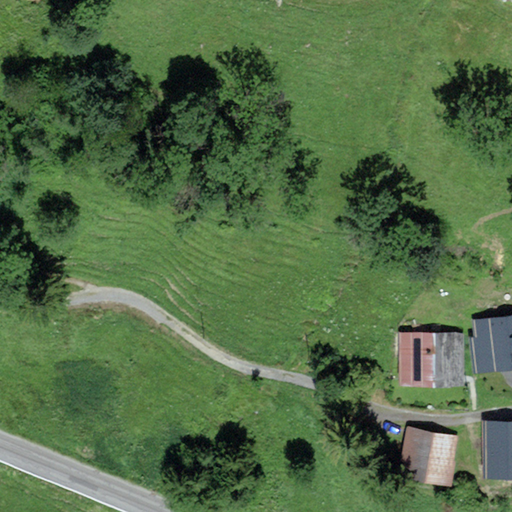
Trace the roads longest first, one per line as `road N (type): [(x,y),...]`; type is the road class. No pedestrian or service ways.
road 1 (track): [(511,410),(418,422),(212,357),(116,294),(92,293)]
road 2 (secondary): [(0,448),(159,511)]
